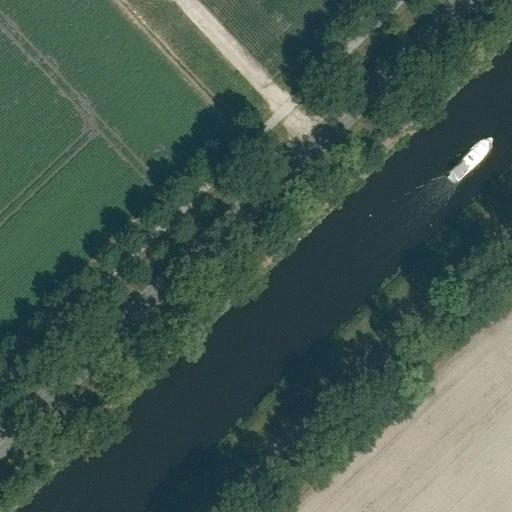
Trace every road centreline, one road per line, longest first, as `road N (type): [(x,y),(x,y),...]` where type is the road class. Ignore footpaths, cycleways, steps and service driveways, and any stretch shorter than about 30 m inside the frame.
road 1 (unclassified): [(222,511),(511,239)]
road 2 (tertiary): [(279,176),(0,439)]
road 3 (tertiary): [(279,176),(466,0)]
